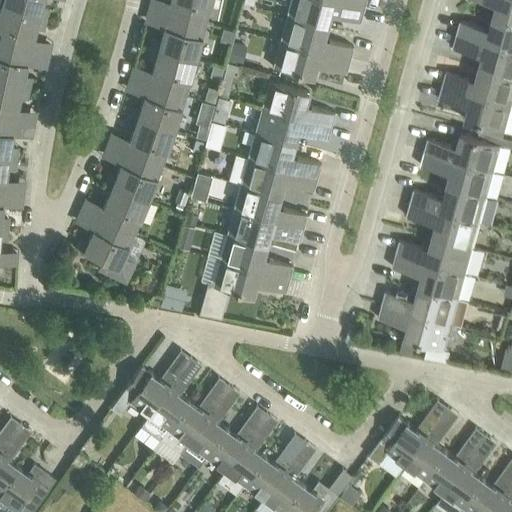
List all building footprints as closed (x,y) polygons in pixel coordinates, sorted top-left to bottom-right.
[(2,0),(1,5),(46,17),(49,9),(42,7),(43,0),(2,0)] [(205,23),(210,0),(170,0),(170,1),(167,14),(205,23)] [(360,21),(364,8),(335,0),(290,0),(287,14),(327,25),(332,10),(337,11),(336,15),(360,21)] [(335,0),(364,8),(366,0),(335,0)] [(511,0),(481,0),(491,3),(491,0),(495,0),(497,1),(493,16),(511,21),(511,0)] [(0,42),(30,50),(33,38),(37,24),(44,25),(46,17),(1,5),(0,8),(0,42)] [(153,38),(151,46),(196,59),(202,36),(205,23),(167,14),(164,26),(160,40),(153,38)] [(323,41),(327,25),(287,14),(280,40),(350,59),(354,45),(329,39),(328,42),(323,41)] [(460,20),(456,33),(511,48),(511,21),(493,16),(489,32),(483,30),(484,27),(460,20)] [(483,52),(479,66),(479,67),(511,76),(511,48),(456,33),(453,47),(477,54),(478,50),(483,52)] [(346,72),(350,59),(280,40),(272,66),(313,77),(317,61),(323,62),(322,66),(346,72)] [(0,42),(0,80),(29,87),(31,78),(24,77),(27,62),(30,50),(0,42)] [(186,94),(196,59),(151,46),(149,54),(156,56),(152,71),(148,83),(186,94)] [(222,79),(223,78),(226,67),(214,63),(210,76),(222,79)] [(446,71),(442,84),(511,105),(511,76),(479,67),(475,83),(469,81),(470,78),(446,71)] [(220,89),(218,94),(228,97),(232,80),(223,78),(222,79),(220,89)] [(0,117),(15,120),(17,108),(21,93),(28,95),(29,87),(0,80),(0,117)] [(269,80),(261,106),(331,125),(335,112),(311,105),(310,109),(305,107),(309,91),(269,80)] [(133,106),(130,114),(174,129),(182,107),(186,94),(148,83),(144,94),(139,109),(133,106)] [(511,105),(442,84),(439,98),(463,105),(464,101),(469,102),(465,119),(505,130),(511,105)] [(216,102),(218,94),(220,89),(209,85),(204,99),(216,102)] [(328,139),(331,125),(261,106),(254,131),(295,143),(299,127),(304,128),(303,132),(328,139)] [(162,164),(174,129),(130,114),(127,122),(134,125),(129,139),(125,151),(162,164)] [(0,117),(0,154),(17,157),(18,148),(11,147),(13,133),(15,120),(0,117)] [(291,158),(295,143),(254,131),(247,157),(317,176),(321,163),(297,156),(296,159),(291,158)] [(424,151),(479,166),(494,170),(501,144),(461,133),(456,149),(451,148),(452,144),(428,137),(424,151)] [(108,173),(105,181),(148,199),(157,177),(162,164),(125,151),(121,162),(115,176),(108,173)] [(494,170),(479,166),(424,151),(420,164),(445,171),(446,167),(451,169),(447,184),(487,196),(494,170)] [(0,154),(0,190),(4,191),(6,179),(8,164),(15,165),(17,157),(0,154)] [(314,189),(317,176),(247,157),(240,182),(281,193),(285,178),(290,179),(289,183),(314,189)] [(134,233),(148,199),(105,181),(102,189),(109,192),(103,206),(98,217),(134,233)] [(276,209),(281,193),(240,182),(233,208),(303,227),(307,213),(283,207),(282,210),(276,209)] [(414,188),(410,202),(479,221),(480,221),(487,196),(447,184),(442,200),(437,198),(438,195),(414,188)] [(0,226),(8,227),(9,219),(1,218),(3,203),(4,191),(0,190),(0,226)] [(480,221),(479,221),(410,202),(406,215),(431,222),(432,218),(437,220),(432,235),(473,246),(480,221)] [(300,240),(303,227),(233,208),(226,233),(267,244),(271,229),(276,230),(275,234),(300,240)] [(199,213),(187,210),(184,221),(196,224),(199,213)] [(134,233),(98,217),(93,228),(87,242),(80,239),(76,247),(103,259),(98,269),(126,282),(136,261),(124,256),(134,233)] [(262,260),(267,244),(226,233),(219,259),(289,278),(293,265),(269,258),(268,261),(262,260)] [(400,239),(396,253),(466,272),(473,246),(432,235),(428,251),(423,249),(424,246),(400,239)] [(189,250),(192,240),(179,237),(177,246),(189,250)] [(459,297),(466,272),(396,253),(392,266),(417,273),(418,269),(423,271),(418,286),(459,297)] [(207,282),(199,313),(221,317),(229,289),(253,296),(257,280),(262,281),(261,285),(286,291),(289,278),(219,259),(212,284),(207,282)] [(166,285),(161,303),(172,306),(177,288),(166,285)] [(386,290),(382,303),(452,323),(459,297),(418,286),(414,302),(409,300),(410,297),(386,290)] [(428,344),(425,356),(447,361),(450,349),(445,348),(452,323),(382,303),(378,317),(402,324),(403,320),(409,321),(404,338),(428,344)] [(130,400),(149,414),(179,372),(170,365),(161,378),(141,364),(111,406),(120,413),(130,400)] [(160,438),(168,428),(189,399),(179,391),(188,378),(179,372),(149,414),(141,424),(160,438)] [(189,399),(168,428),(160,438),(179,452),(187,442),(217,400),(208,393),(199,406),(189,399)] [(226,406),(217,400),(187,442),(206,456),(227,427),(217,419),(226,406)] [(387,449),(406,464),(437,422),(428,415),(418,428),(399,414),(369,455),(378,461),(387,449)] [(237,434),(227,427),(206,456),(225,470),(255,428),(246,421),(237,434)] [(446,428),(437,422),(406,464),(425,478),(446,449),(437,441),(446,428)] [(237,493),(244,484),(265,454),(255,447),(264,434),(255,428),(225,470),(217,479),(237,493)] [(0,431),(0,450),(9,438),(0,432),(0,431)] [(0,490),(19,465),(9,458),(18,445),(9,438),(0,450),(0,490)] [(456,456),(446,449),(425,478),(444,492),(475,450),(466,443),(456,456)] [(275,462),(265,454),(244,484),(263,498),(293,455),(284,449),(275,462)] [(485,476),(479,473),(475,469),(484,456),(475,450),(444,492),(463,506),(479,484),(485,476)] [(87,459),(78,452),(71,461),(80,467),(87,459)] [(303,462),(293,455),(263,498),(282,511),(303,482),(293,475),(303,462)] [(29,472),(19,465),(0,490),(0,511),(31,511),(56,478),(44,469),(41,473),(33,467),(29,472)] [(479,484),(463,506),(458,511),(487,511),(511,478),(511,476),(504,471),(495,484),(485,476),(479,484)] [(511,511),(511,478),(487,511),(511,511)] [(349,481),(339,495),(352,504),(361,490),(349,481)] [(281,511),(325,511),(339,494),(328,487),(325,491),(317,485),(313,490),(303,482),(282,511),(281,511)] [(139,486),(134,493),(143,500),(149,493),(139,486)] [(158,501),(153,508),(158,511),(163,511),(168,506),(162,501),(158,501)] [(384,502),(376,511),(395,511),(396,511),(384,502)]
